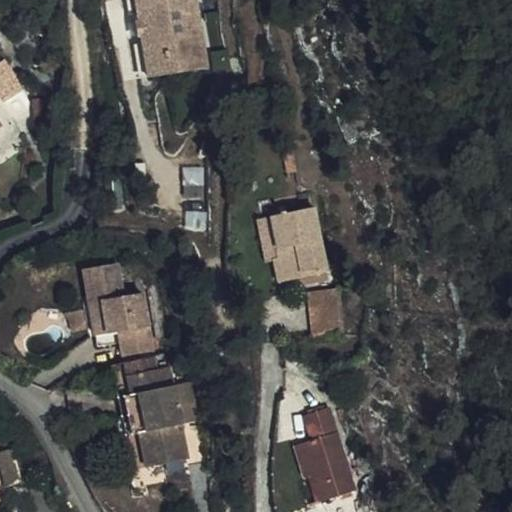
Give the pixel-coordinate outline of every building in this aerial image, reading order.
[(129,0),(145,76),(215,62),(202,0),(129,0)] [(0,92),(5,101),(26,88),(7,57),(0,60),(0,92)] [(30,121),(51,122),(53,94),(33,92),(30,121)] [(205,212),(205,166),(184,167),(184,212),(205,212)] [(285,243),(280,244),(285,273),(335,266),(324,192),(280,198),(285,243)] [(277,274),(285,273),(280,244),(285,243),(280,198),(266,200),(277,274)] [(93,287),(106,284),(114,325),(129,322),(135,346),(163,341),(150,281),(128,285),(121,256),(87,263),(93,287)] [(102,327),(114,325),(106,284),(93,287),(102,327)] [(315,330),(347,328),(343,285),(311,287),(315,330)] [(182,355),(142,364),(146,382),(139,383),(149,425),(157,423),(163,455),(204,448),(195,412),(186,373),(182,355)] [(143,459),(163,455),(157,423),(149,425),(139,383),(146,382),(142,364),(124,367),(143,459)] [(213,409),(204,370),(186,373),(195,412),(213,409)] [(327,490),(362,477),(330,395),(305,404),(314,431),(307,433),(327,490)] [(26,479),(24,446),(8,447),(9,480),(26,479)]
